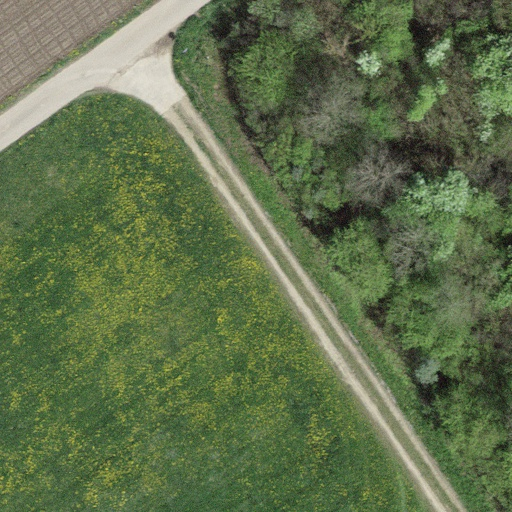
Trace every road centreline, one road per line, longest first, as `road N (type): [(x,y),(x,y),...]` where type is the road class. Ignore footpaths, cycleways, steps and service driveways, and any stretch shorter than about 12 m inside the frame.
road 1 (track): [(453,511),(130,39)]
road 2 (unclassified): [(0,133),(186,0)]
